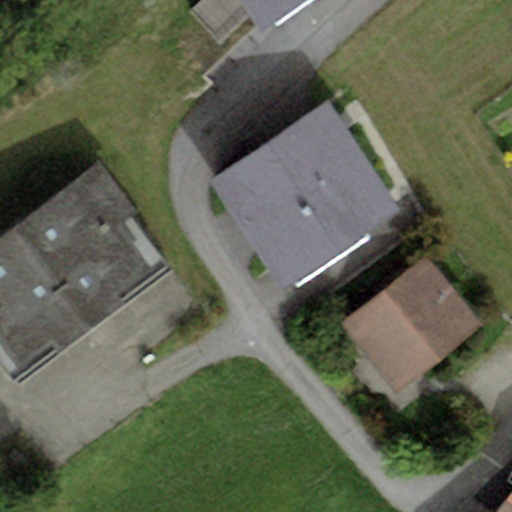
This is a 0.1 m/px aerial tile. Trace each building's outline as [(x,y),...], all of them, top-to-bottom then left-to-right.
[(241,0),(260,26),(296,0),(241,0)] [(401,214),(327,105),(211,183),(285,293),(401,214)] [(97,165),(0,236),(0,348),(24,381),(164,278),(123,223),(134,215),(97,165)] [(426,259),(339,327),(395,398),(482,330),(426,259)] [(511,511),(511,505),(507,502),(499,511),(511,511)]
